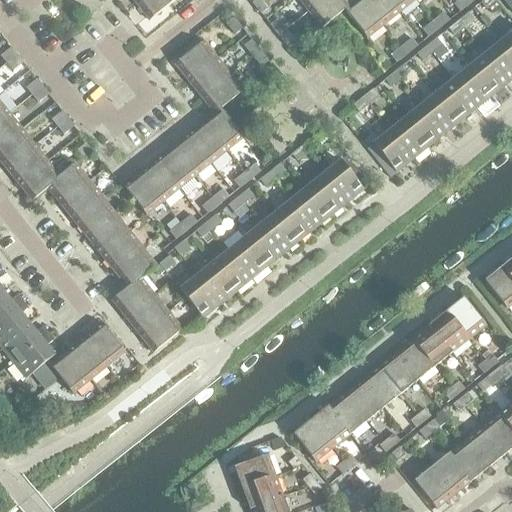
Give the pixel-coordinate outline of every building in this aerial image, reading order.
[(142,0),(136,5),(150,22),(176,0),(142,0)] [(261,0),(255,0),(251,3),(260,14),(267,8),(261,0)] [(298,0),(308,12),(323,0),(298,0)] [(351,6),(345,0),(323,0),(308,12),(322,29),(344,11),(351,6)] [(363,0),(357,0),(351,6),(344,11),(367,40),(384,26),(363,0)] [(400,13),(389,0),(363,0),(384,26),(400,13)] [(416,1),(415,0),(389,0),(400,13),(416,1)] [(470,4),(466,0),(457,0),(452,4),(459,13),(470,4)] [(488,9),(497,2),(495,0),(483,0),(480,3),(486,11),(488,9)] [(492,14),(501,7),(497,2),(488,9),(492,14)] [(438,29),(449,21),(443,13),(432,21),(438,29)] [(474,20),(467,13),(457,21),(463,29),(474,20)] [(241,29),(233,18),(225,24),(234,34),(241,29)] [(277,19),(269,25),(278,36),(285,30),(277,19)] [(427,38),(438,29),(432,21),(421,30),(427,38)] [(453,37),(463,29),(457,21),(447,29),(453,37)] [(293,40),(285,30),(278,36),(286,46),(293,40)] [(511,33),(501,42),(511,55),(511,33)] [(442,46),(436,38),(425,46),(431,54),(442,46)] [(406,54),(417,46),(411,39),(400,47),(406,54)] [(259,51),(250,40),(243,46),(251,57),(259,51)] [(188,82),(217,59),(204,42),(175,66),(188,82)] [(511,55),(501,42),(484,56),(507,85),(511,81),(511,55)] [(425,59),(431,54),(425,46),(415,54),(422,62),(425,59)] [(395,63),(406,54),(400,47),(390,55),(395,63)] [(6,63),(16,55),(10,48),(0,56),(6,63)] [(267,61),(259,51),(251,57),(260,67),(267,61)] [(431,54),(425,59),(438,75),(444,70),(431,54)] [(12,71),(22,63),(16,55),(6,63),(12,71)] [(507,85),(484,56),(470,68),(493,97),(507,85)] [(217,59),(188,82),(201,98),(230,75),(217,59)] [(409,71),(404,64),(394,72),(400,79),(409,71)] [(493,97),(470,68),(454,80),(477,109),(493,97)] [(400,79),(394,72),(384,80),(390,87),(400,79)] [(244,92),(230,75),(201,98),(214,115),(221,110),(244,92)] [(31,95),(42,87),(36,80),(25,88),(31,95)] [(454,80),(438,93),(461,122),(477,109),(454,80)] [(37,103),(48,94),(42,87),(31,95),(37,103)] [(378,97),(372,90),(362,98),(368,105),(378,97)] [(461,122),(438,93),(422,106),(445,135),(461,122)] [(358,112),(368,105),(362,98),(352,105),(358,112)] [(0,102),(0,122),(9,114),(0,102)] [(422,106),(406,119),(429,148),(445,135),(422,106)] [(221,110),(214,115),(204,123),(227,152),(244,139),(221,110)] [(57,127),(67,119),(61,112),(51,120),(57,127)] [(0,148),(22,130),(9,114),(0,122),(0,148)] [(63,134),(73,126),(67,119),(57,127),(63,134)] [(406,119),(390,131),(413,160),(429,148),(406,119)] [(204,123),(188,136),(211,165),(227,152),(204,123)] [(35,146),(22,130),(0,148),(0,162),(6,170),(35,146)] [(413,160),(390,131),(373,145),(396,174),(413,160)] [(211,165),(188,136),(172,149),(195,178),(211,165)] [(307,154),(316,146),(311,139),(301,147),(307,154)] [(92,150),(86,143),(76,151),(82,158),(92,150)] [(48,162),(35,146),(6,170),(19,186),(48,162)] [(297,162),(307,154),(301,147),(291,154),(297,162)] [(195,178),(172,149),(156,161),(179,190),(195,178)] [(179,190),(156,161),(140,174),(163,203),(179,190)] [(60,178),(60,177),(48,162),(19,186),(32,202),(48,190),(47,189),(60,178)] [(324,175),(347,204),(364,191),(341,162),(324,175)] [(249,180),(260,172),(254,164),(243,173),(249,180)] [(284,171),(279,164),(269,172),(274,179),(284,171)] [(75,165),(60,177),(60,178),(47,189),(48,190),(60,205),(89,183),(75,165)] [(264,187),(274,179),(269,172),(259,180),(264,187)] [(239,189),(249,180),(243,173),(233,181),(239,189)] [(163,203),(140,174),(123,187),(146,216),(163,203)] [(347,204),(324,175),(308,188),(331,217),(347,204)] [(103,199),(89,183),(60,205),(74,223),(103,199)] [(308,188),(292,201),(315,229),(331,217),(308,188)] [(218,206),(229,198),(222,189),(211,198),(218,206)] [(254,197),(247,189),(237,198),(243,205),(254,197)] [(207,215),(218,206),(211,198),(200,207),(207,215)] [(233,214),(243,205),(237,198),(227,206),(233,214)] [(103,199),(74,223),(88,240),(116,216),(103,199)] [(315,229),(292,201),(276,213),(299,242),(315,229)] [(299,242),(276,213),(260,226),(283,255),(299,242)] [(186,232),(197,223),(190,215),(179,223),(186,232)] [(222,222),(216,215),(205,223),(211,231),(222,222)] [(130,233),(116,216),(88,240),(101,256),(130,233)] [(175,218),(166,226),(170,231),(179,223),(175,218)] [(175,240),(186,232),(179,223),(170,231),(168,232),(175,240)] [(201,239),(211,231),(205,223),(195,231),(201,239)] [(260,226),(244,239),(268,268),(283,255),(260,226)] [(130,233),(101,256),(114,273),(143,250),(130,233)] [(268,268),(244,239),(229,252),(252,280),(268,268)] [(190,248),(184,240),(173,249),(179,256),(190,248)] [(158,268),(143,250),(114,273),(127,289),(128,290),(141,280),(142,280),(154,271),(158,268)] [(252,280),(229,252),(213,264),(236,293),(252,280)] [(175,264),(173,261),(169,256),(160,263),(165,271),(175,264)] [(511,260),(502,269),(511,281),(511,260)] [(236,293),(213,264),(197,277),(220,306),(236,293)] [(165,272),(160,266),(158,268),(154,271),(159,277),(162,275),(165,272)] [(511,306),(511,281),(502,269),(485,282),(507,310),(511,306)] [(220,306),(197,277),(180,291),(203,319),(220,306)] [(128,290),(127,289),(112,302),(126,319),(155,296),(142,280),(141,280),(128,290)] [(3,293),(0,294),(0,321),(23,302),(18,296),(10,302),(3,293)] [(155,296),(126,319),(139,336),(168,313),(155,296)] [(464,299),(446,313),(468,341),(486,327),(464,299)] [(29,309),(23,302),(0,321),(0,347),(29,324),(21,315),(29,309)] [(168,313),(139,336),(153,354),(182,331),(168,313)] [(468,341),(446,313),(429,326),(451,354),(468,341)] [(36,334),(29,324),(0,347),(0,348),(12,363),(49,334),(43,328),(36,334)] [(82,340),(106,369),(125,354),(102,325),(82,340)] [(451,354),(429,326),(412,340),(435,368),(451,354)] [(40,369),(54,357),(55,357),(47,347),(54,341),(49,334),(12,363),(26,380),(40,369)] [(106,369),(82,340),(67,353),(90,382),(106,369)] [(412,340),(395,353),(418,381),(435,368),(412,340)] [(54,357),(40,369),(51,382),(58,377),(73,395),(90,382),(67,353),(57,361),(54,357)] [(418,381),(395,353),(378,367),(401,395),(418,381)] [(491,355),(484,361),(490,368),(497,362),(491,355)] [(490,368),(484,361),(476,367),(482,374),(490,368)] [(506,373),(500,366),(493,372),(499,379),(506,373)] [(378,367),(361,381),(384,408),(401,395),(378,367)] [(499,379),(493,372),(485,378),(492,385),(499,379)] [(384,408),(361,381),(345,394),(367,422),(384,408)] [(458,382),(450,388),(457,395),(464,389),(458,382)] [(457,395),(450,388),(443,394),(449,401),(457,395)] [(473,400),(467,393),(459,399),(465,406),(473,400)] [(345,394),(328,407),(350,436),(367,422),(345,394)] [(465,406),(459,399),(452,405),(458,412),(465,406)] [(511,404),(499,414),(511,429),(511,404)] [(350,436),(328,407),(311,421),(333,449),(350,436)] [(424,409),(417,415),(423,422),(430,416),(424,409)] [(511,449),(511,429),(499,414),(482,428),(505,456),(511,449)] [(423,422),(417,415),(409,421),(415,429),(423,422)] [(439,427),(432,420),(425,426),(431,433),(439,427)] [(333,449),(311,421),(293,435),(315,463),(333,449)] [(431,433),(425,426),(418,432),(424,439),(431,433)] [(505,456),(482,428),(466,441),(488,469),(505,456)] [(383,443),(388,450),(399,441),(393,434),(383,443)] [(278,438),(268,442),(272,452),(282,449),(278,438)] [(488,469),(466,441),(449,454),(471,483),(488,469)] [(388,450),(383,443),(379,446),(385,453),(388,450)] [(366,445),(361,449),(366,455),(367,454),(370,451),(366,445)] [(404,455),(398,448),(391,454),(397,461),(404,455)] [(449,454),(432,468),(454,496),(471,483),(449,454)] [(242,490),(276,477),(268,456),(246,464),(241,466),(234,468),(242,490)] [(350,456),(343,462),(348,468),(356,463),(350,456)] [(300,464),(295,457),(287,462),(293,470),(300,464)] [(348,468),(343,462),(336,467),(341,474),(348,468)] [(454,496),(432,468),(414,482),(437,510),(454,496)] [(307,487),(314,482),(309,475),(302,480),(307,487)] [(276,477),(242,490),(249,510),(283,497),(276,477)] [(320,489),(314,482),(307,487),(313,494),(320,489)] [(288,511),(283,497),(249,510),(250,511),(288,511)]
